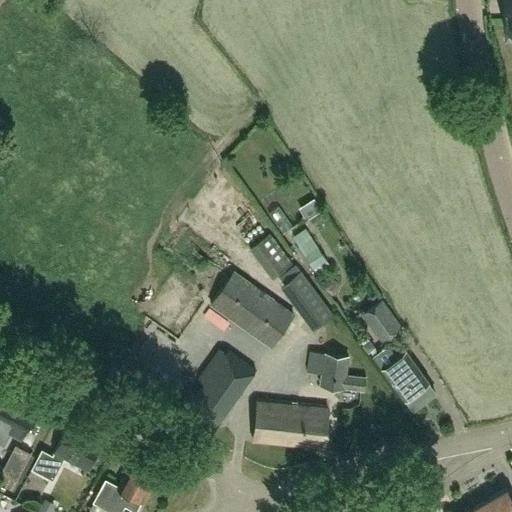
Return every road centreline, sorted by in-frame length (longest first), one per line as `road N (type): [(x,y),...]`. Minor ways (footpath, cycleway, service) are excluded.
road 1 (residential): [(0,342),(168,429),(219,469),(243,508)]
road 2 (residential): [(243,508),(328,472),(465,443)]
road 3 (residential): [(511,218),(467,0)]
